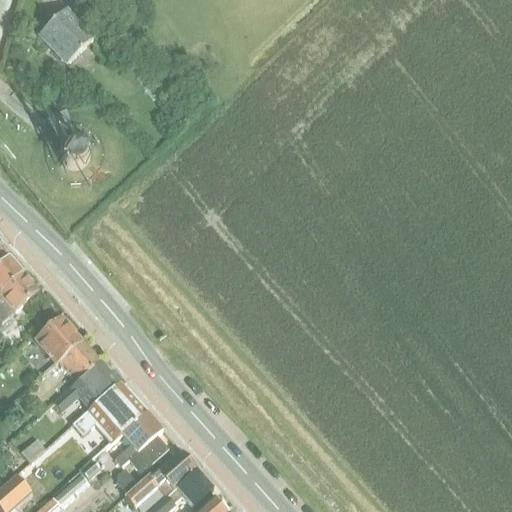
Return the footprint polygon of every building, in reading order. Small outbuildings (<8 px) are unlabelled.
[(66,69),(93,42),(65,13),(37,39),(66,69)] [(58,134),(71,130),(65,114),(51,119),(57,135),(58,134)] [(70,173),(77,173),(83,170),(87,165),(89,159),(88,153),(85,147),(80,143),(73,142),(67,144),(62,148),(59,153),(58,160),(60,166),(65,170),(70,173)] [(0,295),(21,277),(0,253),(0,295)] [(0,328),(37,295),(21,277),(0,295),(0,328)] [(60,364),(81,346),(61,321),(34,344),(55,368),(57,366),(60,364)] [(60,364),(57,366),(75,387),(100,366),(81,346),(60,364)] [(100,366),(75,387),(52,407),(59,415),(78,399),(90,412),(119,387),(100,366)] [(90,412),(71,429),(81,440),(92,430),(109,449),(121,438),(145,417),(119,387),(90,412)] [(128,450),(114,463),(121,472),(128,466),(139,479),(167,454),(156,441),(162,436),(145,417),(121,438),(119,440),(128,450)] [(28,467),(44,453),(35,444),(20,457),(28,467)] [(172,496),(196,475),(180,457),(156,478),(157,478),(151,484),(148,480),(137,490),(126,500),(123,502),(132,511),(134,511),(164,487),(172,496)] [(99,474),(96,470),(91,465),(79,475),(87,484),(99,474)] [(116,481),(115,487),(126,500),(137,490),(124,475),(116,481)] [(196,475),(172,496),(153,511),(172,511),(174,510),(172,508),(181,501),(191,511),(212,493),(196,475)] [(16,479),(0,493),(0,511),(14,511),(32,497),(16,479)] [(42,511),(55,511),(57,510),(59,510),(87,487),(81,480),(42,511)] [(222,511),(213,501),(200,511),(222,511)]
